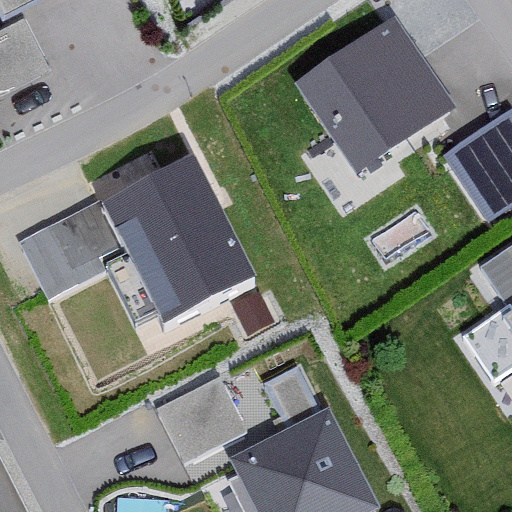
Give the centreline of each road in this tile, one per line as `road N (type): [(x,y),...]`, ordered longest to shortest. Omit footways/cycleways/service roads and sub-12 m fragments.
road 1 (residential): [(302,0),(196,71),(0,172)]
road 2 (residential): [(0,383),(64,511)]
